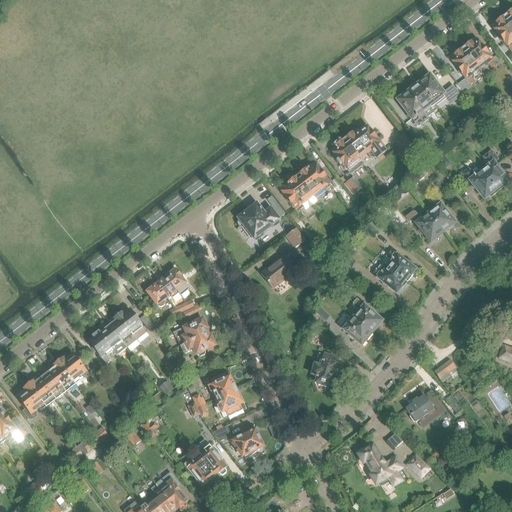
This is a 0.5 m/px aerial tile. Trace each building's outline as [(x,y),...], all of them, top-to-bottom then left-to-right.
[(511,44),(511,43),(511,26),(505,17),(503,18),(501,18),(496,22),(496,24),(493,27),(507,47),(511,53),(511,52),(511,44)] [(465,49),(463,50),(478,69),(486,63),(491,70),(496,66),(491,59),(476,40),(472,43),(470,42),(465,46),(465,49)] [(463,50),(462,51),(459,50),(454,54),(455,56),(451,59),(466,79),(478,69),(463,50)] [(444,94),(438,86),(439,86),(434,81),(430,76),(426,79),(419,84),(435,106),(436,105),(434,103),(440,99),(442,101),(444,101),(448,98),(451,103),(461,96),(453,86),(444,94)] [(473,88),(471,86),(475,82),(472,78),(467,81),(466,79),(457,85),(464,94),(473,88)] [(431,109),(435,106),(419,84),(416,86),(412,86),(408,88),(408,92),(423,112),(429,107),(431,109)] [(421,113),(423,112),(408,92),(408,93),(397,101),(401,106),(400,106),(410,119),(410,118),(418,129),(428,121),(421,113)] [(482,103),(476,108),(484,118),(490,114),(482,103)] [(490,119),(496,130),(502,126),(496,116),(490,119)] [(471,131),(476,127),(469,118),(464,122),(471,131)] [(490,133),(496,130),(490,119),(484,123),(490,133)] [(344,141),(359,160),(368,154),(373,160),(378,157),(372,150),(357,131),(354,134),(351,133),(346,137),(346,140),(344,141)] [(414,147),(406,138),(405,139),(401,142),(399,143),(400,143),(397,145),(397,149),(404,157),(409,158),(410,156),(411,158),(412,157),(409,152),(408,151),(414,147)] [(344,141),(343,142),(340,141),(335,145),(335,148),(332,150),(347,170),(352,177),(356,173),(354,171),(355,170),(352,166),(359,160),(344,141)] [(439,152),(432,142),(427,146),(434,156),(439,152)] [(408,151),(409,152),(412,157),(418,153),(414,147),(408,151)] [(480,171),(499,194),(506,188),(504,186),(509,183),(500,171),(501,170),(488,154),(483,158),(486,161),(484,162),(487,165),(480,171)] [(443,155),(437,159),(445,169),(450,164),(443,155)] [(297,177),(317,203),(317,202),(314,198),(329,186),(330,185),(314,164),(307,170),(304,169),(299,173),(298,176),(297,177)] [(423,166),(413,174),(419,182),(429,174),(423,166)] [(476,166),(469,172),(468,170),(462,175),(475,191),(476,190),(485,202),(490,198),(491,200),(499,194),(480,171),(476,166)] [(317,203),(297,177),(296,178),(293,177),(288,181),(288,184),(281,190),(297,211),(298,210),(303,206),(306,211),(317,203)] [(340,180),(353,196),(364,188),(355,177),(352,179),(350,178),(350,181),(346,183),(342,178),(340,180)] [(410,192),(402,183),(389,195),(397,204),(410,192)] [(436,201),(431,206),(434,209),(435,209),(428,215),(443,234),(456,224),(438,201),(437,202),(436,201)] [(383,203),(379,208),(389,216),(393,211),(383,203)] [(285,214),(278,206),(274,209),(280,218),(285,214)] [(258,208),(257,207),(256,207),(255,207),(254,208),(254,209),(253,209),(253,210),(253,211),(254,211),(250,214),(249,212),(238,220),(237,222),(237,223),(237,225),(238,227),(239,228),(242,228),(251,241),(254,239),(273,224),(278,220),(269,209),(262,214),(258,208)] [(352,216),(360,226),(366,222),(358,211),(352,216)] [(436,240),(443,234),(428,215),(416,225),(429,242),(434,238),(436,240)] [(365,231),(374,239),(378,234),(369,227),(365,231)] [(296,229),(286,237),(295,249),(305,241),(296,229)] [(353,241),(348,247),(353,250),(358,244),(353,241)] [(326,249),(319,254),(328,266),(340,257),(332,246),(327,250),(326,249)] [(411,275),(415,270),(395,255),(396,255),(391,251),(382,263),(407,283),(413,276),(411,275)] [(346,273),(350,267),(352,268),(356,262),(344,253),(339,259),(336,266),(346,273)] [(272,290),(297,271),(286,256),(261,275),(272,290)] [(401,290),(407,283),(382,263),(386,267),(382,272),(377,269),(373,275),(397,294),(400,289),(401,290)] [(324,275),(329,271),(324,265),(318,269),(324,275)] [(166,278),(179,294),(176,291),(179,289),(181,291),(182,291),(183,291),(184,291),(185,290),(186,290),(186,288),(186,287),(186,286),(185,285),(186,284),(181,278),(182,277),(177,271),(176,272),(175,271),(166,278)] [(331,273),(328,277),(338,285),(341,281),(331,273)] [(172,299),(179,294),(166,278),(157,285),(167,298),(170,296),(172,299)] [(164,301),(167,298),(157,285),(147,293),(157,306),(159,307),(160,308),(161,308),(163,308),(164,307),(164,306),(165,305),(165,303),(164,301)] [(182,306),(185,312),(196,307),(193,300),(186,303),(186,304),(182,306)] [(383,322),(361,303),(357,300),(354,304),(354,307),(359,312),(354,318),(372,334),(383,322)] [(186,304),(186,303),(175,308),(175,309),(178,308),(181,314),(185,312),(182,306),(186,304)] [(320,326),(324,321),(325,322),(330,317),(317,305),(313,311),(317,315),(313,320),(320,326)] [(175,309),(175,308),(170,311),(172,318),(181,314),(178,308),(175,309)] [(185,319),(198,313),(195,308),(182,314),(185,319)] [(118,317),(132,335),(142,327),(130,311),(125,315),(124,313),(118,317)] [(136,340),(132,335),(118,317),(113,322),(114,323),(109,326),(126,348),(136,340)] [(148,330),(153,327),(145,317),(140,320),(148,330)] [(179,347),(180,346),(207,334),(205,330),(207,329),(201,317),(172,331),(174,336),(179,347)] [(320,326),(313,320),(310,317),(304,336),(313,339),(316,332),(321,327),(320,326)] [(366,341),(372,334),(354,318),(348,325),(346,323),(343,323),(340,327),(360,345),(364,340),(366,341)] [(124,349),(126,348),(109,326),(101,333),(100,331),(98,333),(112,351),(120,344),(124,349)] [(106,356),(112,351),(98,333),(93,337),(94,339),(89,342),(101,358),(106,364),(110,361),(106,356)] [(207,334),(180,346),(185,355),(195,350),(197,355),(200,358),(205,356),(205,351),(215,346),(211,337),(209,338),(207,334)] [(511,350),(503,347),(499,358),(511,362),(511,350)] [(327,386),(330,387),(332,377),(338,378),(340,369),(335,367),(336,365),(333,364),(334,358),(323,355),(319,354),(316,366),(315,365),(312,375),(313,376),(313,378),(316,378),(315,383),(319,384),(318,386),(326,388),(327,386)] [(59,363),(76,384),(80,381),(78,379),(82,376),(84,378),(88,375),(73,355),(66,360),(65,359),(59,363)] [(449,361),(435,372),(443,382),(457,371),(449,361)] [(66,392),(76,384),(59,363),(53,368),(50,371),(66,392)] [(56,400),(66,392),(50,371),(46,374),(45,372),(38,377),(56,400)] [(217,399),(236,390),(230,377),(227,378),(226,374),(210,381),(212,385),(210,387),(209,386),(208,387),(211,394),(214,393),(217,399)] [(46,407),(56,400),(38,377),(40,379),(36,382),(35,381),(29,386),(46,407)] [(166,396),(174,390),(167,382),(159,388),(166,396)] [(41,411),(46,407),(29,386),(23,390),(24,392),(18,397),(27,409),(23,412),(29,420),(32,421),(36,417),(36,415),(37,414),(35,412),(39,409),(41,411)] [(225,411),(227,415),(242,408),(240,404),(242,403),(236,390),(217,399),(220,405),(217,407),(220,414),(222,413),(225,411)] [(416,423),(434,410),(440,405),(430,392),(418,401),(417,400),(412,403),(414,404),(406,410),(416,423)] [(157,403),(162,399),(158,395),(153,398),(157,403)] [(197,408),(205,404),(203,399),(201,400),(199,395),(192,399),(195,404),(197,408)] [(458,407),(451,397),(450,397),(446,401),(453,410),(458,407)] [(201,415),(197,408),(195,404),(188,407),(194,419),(201,415)] [(201,415),(202,418),(209,415),(207,411),(208,410),(205,404),(197,408),(201,415)] [(137,419),(139,418),(131,408),(130,409),(137,419)] [(16,418),(10,423),(0,411),(0,434),(4,439),(10,434),(18,444),(24,439),(22,437),(28,432),(16,418)] [(134,418),(129,413),(125,415),(129,421),(134,418)] [(150,425),(146,420),(140,424),(152,440),(158,435),(150,425)] [(212,434),(219,443),(232,437),(227,427),(212,434)] [(104,441),(109,437),(102,428),(97,432),(104,441)] [(251,432),(231,442),(238,450),(239,449),(242,456),(243,456),(245,460),(262,447),(263,447),(255,430),(251,432)] [(98,445),(104,441),(97,432),(91,437),(98,445)] [(133,433),(127,438),(134,447),(141,442),(133,433)] [(395,450),(403,443),(395,434),(387,441),(395,450)] [(94,449),(85,438),(84,437),(79,441),(81,445),(77,448),(84,457),(94,449)] [(212,451),(205,441),(201,444),(205,450),(204,451),(207,455),(200,460),(217,481),(226,474),(227,472),(225,469),(226,468),(212,451)] [(373,445),(358,455),(364,464),(365,463),(372,475),(370,476),(376,485),(379,483),(382,483),(389,479),(393,486),(402,481),(397,472),(402,469),(396,458),(391,461),(392,462),(385,466),(373,445)] [(111,449),(112,449),(115,454),(119,451),(115,446),(111,449)] [(75,463),(84,457),(77,448),(72,452),(75,456),(72,459),(75,463)] [(110,460),(105,454),(105,453),(100,457),(105,463),(110,460)] [(421,480),(430,471),(416,457),(407,466),(421,480)] [(207,489),(217,481),(200,460),(193,465),(191,462),(185,466),(202,487),(203,486),(205,489),(207,489)] [(96,463),(89,468),(97,477),(104,472),(96,463)] [(48,471),(57,483),(63,478),(54,467),(48,471)] [(91,490),(83,480),(79,475),(73,478),(78,484),(76,485),(84,495),(91,490)] [(171,480),(168,477),(164,480),(167,483),(165,485),(170,491),(164,496),(176,511),(178,510),(180,511),(187,506),(185,504),(188,502),(180,492),(176,486),(176,487),(171,480)] [(26,490),(33,499),(43,491),(36,482),(26,490)] [(175,511),(176,511),(164,496),(156,486),(151,490),(154,493),(155,493),(160,499),(154,504),(160,511),(175,511)] [(29,505),(34,502),(28,494),(23,498),(29,505)] [(138,505),(141,509),(143,511),(160,511),(154,504),(147,495),(141,501),(142,502),(138,505)] [(61,511),(55,503),(49,508),(51,511),(61,511)]
